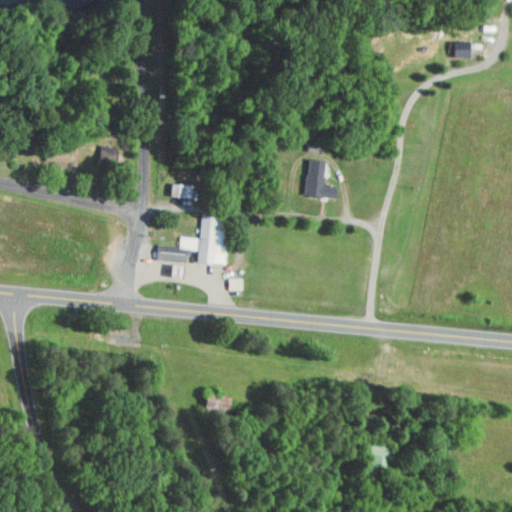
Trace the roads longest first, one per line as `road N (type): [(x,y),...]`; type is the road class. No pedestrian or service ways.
road 1 (primary): [(0,290),(511,337)]
road 2 (residential): [(123,303),(136,207),(132,0)]
road 3 (residential): [(71,511),(36,429),(16,292)]
road 4 (residential): [(136,207),(0,175)]
